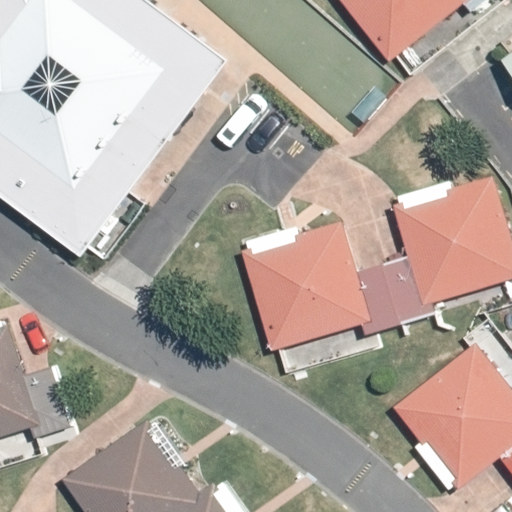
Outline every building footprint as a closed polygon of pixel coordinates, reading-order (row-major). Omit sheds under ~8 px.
[(0,0),(0,186),(89,253),(235,57),(160,0),(0,0)] [(471,0),(342,0),(392,63),(471,0)] [(511,232),(496,180),(396,210),(425,308),(511,281),(511,232)] [(346,223),(246,254),(276,351),(376,321),(346,223)] [(0,437),(48,423),(17,321),(0,326),(0,437)] [(462,490),(511,449),(511,390),(477,347),(398,410),(462,490)] [(206,487),(154,414),(67,475),(93,511),(243,511),(220,478),(206,487)]
